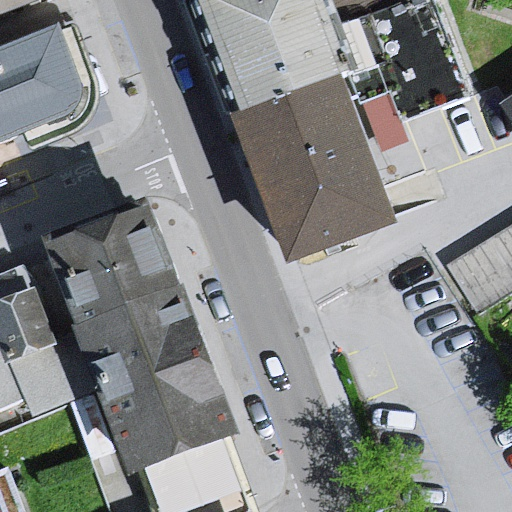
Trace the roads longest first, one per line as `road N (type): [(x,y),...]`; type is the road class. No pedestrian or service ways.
road 1 (tertiary): [(331,511),(197,145)]
road 2 (residential): [(0,225),(197,145)]
road 3 (tertiary): [(197,145),(142,0)]
